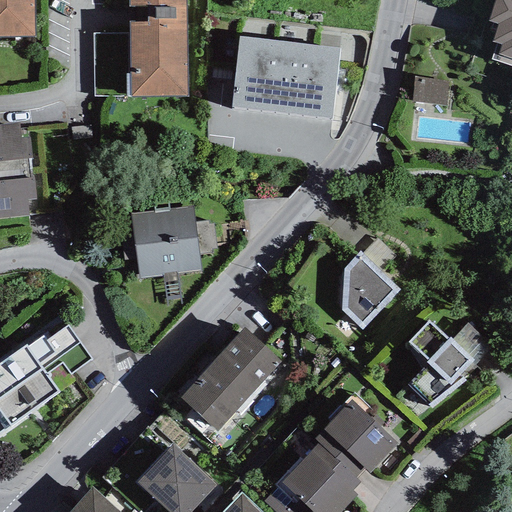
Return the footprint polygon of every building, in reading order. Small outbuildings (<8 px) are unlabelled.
[(0,0),(0,35),(34,35),(34,0),(0,0)] [(130,93),(187,93),(185,0),(130,0),(130,3),(148,3),(148,20),(130,20),(130,93)] [(511,0),(493,0),(487,20),(497,23),(492,40),(496,41),(491,58),(511,64),(511,0)] [(339,47),(239,36),(231,105),(332,116),(339,47)] [(449,86),(416,80),(412,102),(445,108),(449,86)] [(20,122),(0,123),(0,217),(29,215),(26,199),(36,199),(30,136),(21,138),(20,122)] [(193,206),(130,214),(138,277),(201,269),(199,255),(195,222),(193,206)] [(208,220),(195,222),(199,255),(212,254),(211,248),(216,248),(213,224),(208,225),(208,220)] [(341,310),(362,329),(399,288),(359,251),(343,268),(341,310)] [(448,337),(429,319),(408,340),(428,359),(408,384),(432,406),(464,379),(459,374),(473,360),(450,335),(448,337)] [(69,324),(46,339),(55,352),(39,362),(47,373),(63,362),(70,374),(91,359),(69,324)] [(180,397),(217,430),(281,360),(244,327),(180,397)] [(39,362),(26,343),(0,361),(0,433),(60,391),(47,373),(39,362)] [(397,443),(352,399),(314,439),(318,442),(310,450),(353,490),(397,443)] [(188,511),(214,485),(173,446),(138,483),(169,511),(188,511)] [(353,490),(310,450),(302,459),(300,457),(274,485),(277,487),(263,501),(274,511),(300,511),(302,511),(309,511),(310,511),(311,511),(340,511),(358,494),(353,490)] [(121,511),(93,486),(69,511),(121,511)] [(261,511),(240,492),(221,511),(261,511)]
